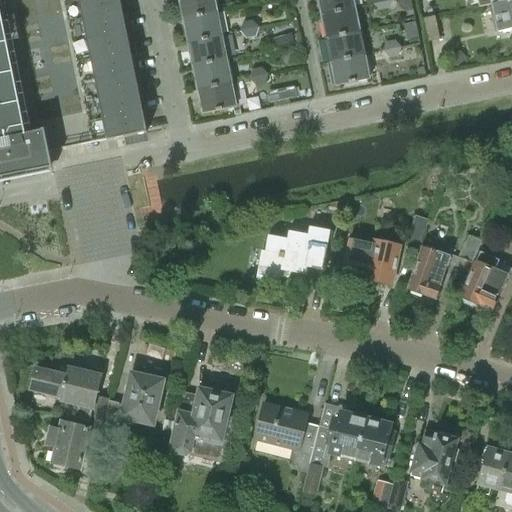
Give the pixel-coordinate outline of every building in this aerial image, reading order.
[(0,0),(0,181),(3,181),(1,174),(26,169),(27,176),(52,171),(51,164),(49,152),(62,149),(68,148),(106,140),(122,137),(146,132),(146,130),(144,119),(142,114),(142,110),(139,99),(138,94),(138,90),(135,79),(134,74),(133,70),(131,59),(130,54),(129,50),(126,34),(125,30),(123,19),(122,14),(121,10),(119,0),(0,0)] [(213,0),(178,0),(182,19),(215,11),(213,0)] [(353,8),(351,0),(317,0),(320,15),(353,8)] [(389,0),(372,4),(378,10),(387,8),(389,0)] [(511,0),(508,0),(490,4),(496,31),(511,27),(511,0)] [(353,8),(320,15),(325,38),(358,31),(353,8)] [(215,11),(182,19),(187,42),(220,35),(215,11)] [(422,18),(427,42),(439,39),(434,16),(422,18)] [(242,23),(240,31),(257,28),(251,21),(242,23)] [(257,28),(240,31),(245,38),(254,36),(257,28)] [(358,31),(325,38),(330,61),(363,55),(358,31)] [(291,33),(278,37),(281,45),(293,41),(291,33)] [(220,35),(187,42),(192,66),(225,59),(220,35)] [(385,42),(382,51),(399,47),(394,40),(385,42)] [(399,47),(382,51),(388,58),(397,56),(399,47)] [(363,55),(330,61),(335,86),(368,79),(363,55)] [(225,59),(192,66),(197,89),(230,82),(225,59)] [(252,70),(249,78),(267,75),(261,68),(252,70)] [(267,75),(249,78),(255,85),(264,83),(267,75)] [(235,107),(232,91),(238,90),(236,81),(230,82),(197,89),(202,114),(235,107)] [(269,91),(267,94),(268,102),(295,97),(293,87),(269,91)] [(416,250),(427,219),(414,215),(403,246),(416,250)] [(307,267),(322,270),(329,231),(309,227),(307,235),(288,231),(286,239),(267,235),(260,275),(289,280),(291,272),(305,275),(307,267)] [(350,234),(342,271),(367,277),(369,281),(390,286),(401,238),(390,236),(389,243),(373,239),(372,244),(359,241),(360,236),(350,234)] [(470,263),(480,242),(467,236),(458,257),(470,263)] [(437,252),(421,247),(408,286),(410,287),(412,291),(419,294),(423,291),(435,295),(451,249),(440,245),(437,252)] [(491,311),(510,268),(478,254),(459,297),(461,298),(464,303),(471,306),(476,305),(491,311)] [(95,397),(100,376),(68,369),(66,377),(34,369),(30,389),(58,395),(57,399),(78,404),(74,418),(89,422),(90,419),(103,422),(108,402),(108,400),(95,397)] [(156,404),(161,381),(159,381),(157,377),(149,375),(145,377),(131,374),(124,406),(108,402),(103,422),(103,423),(120,427),(121,422),(133,425),(134,420),(152,424),(154,413),(158,409),(156,404)] [(172,433),(168,451),(187,455),(188,450),(227,459),(237,418),(228,416),(225,416),(230,396),(227,396),(225,391),(217,390),(214,393),(199,390),(193,416),(177,412),(175,422),(172,433)] [(306,473),(308,465),(318,426),(304,423),(306,419),(280,412),(281,408),(263,403),(254,440),(296,451),(293,462),(298,470),(306,473)] [(354,458),(364,415),(349,411),(348,415),(340,413),(338,419),(332,418),(329,429),(318,426),(308,465),(322,468),(322,467),(326,467),(330,452),(354,458)] [(382,419),(364,415),(354,458),(380,464),(382,457),(387,459),(394,433),(388,432),(390,425),(381,423),(382,419)] [(98,446),(103,423),(103,422),(90,419),(89,422),(74,418),(73,425),(62,422),(60,430),(51,428),(47,445),(56,447),(52,463),(54,463),(53,466),(66,469),(67,466),(78,469),(84,443),(98,446)] [(441,435),(434,433),(432,439),(424,437),(422,444),(418,443),(416,443),(415,443),(414,444),(413,446),(412,448),(412,450),(413,451),(413,452),(414,453),(415,454),(410,471),(422,474),(421,479),(443,485),(450,460),(454,461),(457,450),(454,449),(456,439),(455,439),(456,435),(442,431),(441,435)] [(490,488),(497,490),(507,453),(487,447),(487,448),(484,447),(480,463),(483,464),(475,492),(488,495),(490,488)] [(511,511),(511,454),(507,453),(497,490),(493,506),(511,510),(511,511)] [(315,495),(322,468),(308,465),(306,473),(302,491),(303,492),(314,494),(315,495)] [(406,482),(394,479),(386,507),(398,511),(406,482)] [(391,485),(377,482),(371,507),(385,510),(391,485)]
